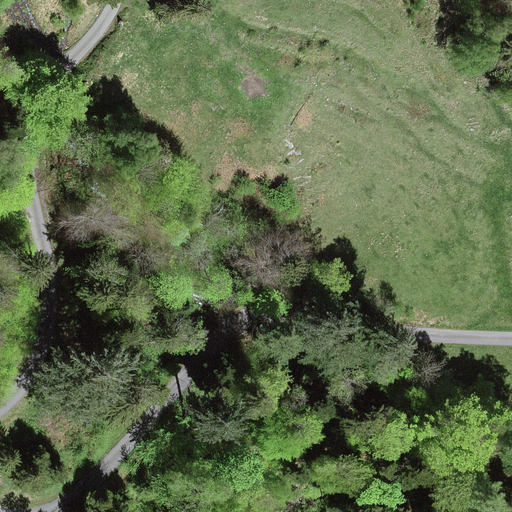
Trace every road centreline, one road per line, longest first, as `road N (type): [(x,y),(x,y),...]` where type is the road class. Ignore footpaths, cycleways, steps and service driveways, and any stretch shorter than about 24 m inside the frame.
road 1 (track): [(54,511),(107,467),(238,321),(304,314),(511,338)]
road 2 (track): [(117,0),(49,86),(30,129),(50,301),(34,366),(0,411)]
